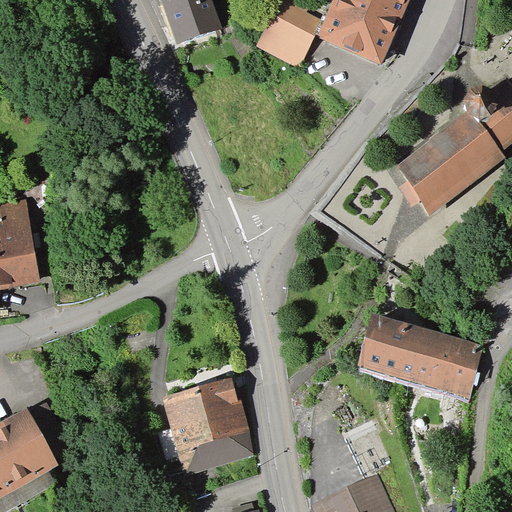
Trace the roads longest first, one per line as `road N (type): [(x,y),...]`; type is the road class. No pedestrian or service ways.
road 1 (residential): [(229,246),(261,234),(291,206),(411,61),(441,0)]
road 2 (secondary): [(281,511),(252,332),(229,246)]
road 3 (secondary): [(229,246),(121,0)]
road 4 (residential): [(229,246),(0,341)]
road 5 (residential): [(470,511),(488,370),(511,333)]
